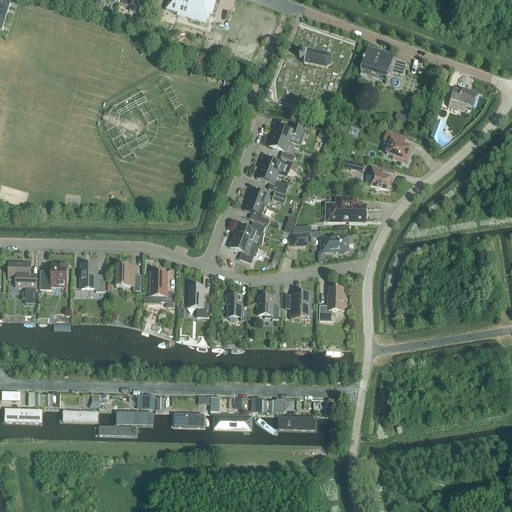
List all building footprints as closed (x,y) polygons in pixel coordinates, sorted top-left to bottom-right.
[(0,0),(0,31),(2,32),(11,0),(0,0)] [(144,0),(120,0),(119,4),(131,8),(129,12),(139,15),(144,0)] [(219,6),(220,0),(168,0),(165,11),(177,14),(176,16),(207,25),(209,16),(211,17),(215,5),(219,6)] [(102,14),(103,11),(105,4),(97,1),(94,9),(93,11),(102,14)] [(402,77),(407,63),(393,59),(393,57),(367,49),(364,59),(363,59),(362,61),(364,62),(361,70),(360,70),(359,76),(385,85),(387,79),(386,79),(388,72),(402,77)] [(331,66),(332,60),(329,55),(306,50),(306,54),(300,53),(300,55),(300,56),(299,58),(299,59),(304,61),(303,64),(326,69),(331,66)] [(225,81),(224,87),(234,89),(235,83),(225,81)] [(473,109),(478,97),(462,91),(461,93),(454,91),(448,108),(458,111),(458,110),(464,112),(466,106),(473,109)] [(266,93),(263,103),(268,105),(272,95),(266,93)] [(436,125),(431,138),(441,150),(450,144),(442,134),(444,128),(436,125)] [(298,147),(304,131),(292,126),(290,132),(277,127),(273,137),(290,144),(298,147)] [(393,158),(392,160),(406,165),(410,155),(408,154),(410,149),(403,147),(406,140),(387,133),(383,142),(390,145),(386,155),(393,158)] [(290,144),(273,137),(269,148),(282,153),(280,158),(293,163),(295,158),(286,154),(290,144)] [(278,164),(264,159),(260,169),(278,176),(286,179),(293,165),(279,160),(278,164)] [(345,161),(344,168),(351,170),(352,163),(345,161)] [(370,188),(387,192),(390,180),(393,180),(395,173),(371,168),(370,175),(373,176),(370,188)] [(278,176),(260,169),(256,180),(270,185),(268,190),(285,197),(289,187),(276,182),(278,176)] [(252,191),(248,201),(266,208),(270,197),(252,191)] [(286,198),(274,193),(272,201),(284,205),(286,198)] [(364,222),(364,209),(357,209),(357,199),(335,197),(335,206),(328,206),(328,207),(330,207),(329,222),(327,222),(327,223),(357,224),(357,222),(364,222)] [(258,217),(256,222),(268,227),(270,222),(262,218),(266,208),(248,201),(244,212),(258,217)] [(289,218),(284,232),(290,234),(296,220),(289,218)] [(265,228),(253,224),(250,231),(239,226),(234,238),(259,247),(262,248),(264,235),(263,235),(265,228)] [(294,247),(310,246),(309,236),(293,237),(294,247)] [(329,239),(329,237),(320,237),(321,253),(317,254),(318,254),(338,253),(340,255),(344,255),(346,253),(348,252),(347,238),(329,239)] [(242,254),(239,261),(251,266),(254,259),(255,259),(259,247),(234,238),(230,249),(242,254)] [(17,284),(22,288),(26,288),(25,305),(35,305),(36,280),(30,279),(30,263),(22,263),(22,265),(9,265),(8,282),(17,282),(17,284)] [(40,273),(40,280),(39,292),(52,292),(52,288),(66,289),(67,266),(52,266),(51,273),(40,273)] [(81,267),(81,291),(96,291),(96,293),(105,294),(105,279),(98,279),(96,277),(96,267),(81,267)] [(140,293),(141,286),(134,286),(135,268),(117,268),(117,267),(116,267),(116,288),(134,288),(134,293),(140,293)] [(167,294),(168,274),(150,274),(150,298),(161,298),(161,304),(167,304),(166,309),(174,310),(174,295),(167,294)] [(202,305),(203,288),(190,288),(189,310),(197,310),(197,319),(209,319),(209,305),(202,305)] [(332,313),(344,313),(344,298),(343,298),(343,290),(329,289),(329,297),(327,297),(327,307),(319,307),(319,323),(332,324),(332,313)] [(301,297),(291,297),(290,321),(301,321),(301,318),(311,318),(311,294),(301,294),(301,297)] [(241,308),(241,297),(226,297),(226,305),(228,305),(227,319),(240,319),(240,323),(247,323),(247,308),(241,308)] [(279,321),(279,308),(273,308),(273,299),(274,299),(274,298),(258,298),(258,305),(256,305),(255,305),(258,312),(258,317),(264,317),(264,320),(272,320),(272,321),(279,321)] [(45,396),(44,408),(59,409),(59,395),(52,395),(52,397),(45,396)] [(35,396),(34,408),(42,408),(43,396),(35,396)] [(146,399),(146,411),(154,411),(154,399),(146,399)] [(164,412),(164,400),(156,399),(156,411),(164,412)] [(259,416),(259,414),(266,414),(267,402),(259,402),(259,400),(252,400),(252,416),(259,416)] [(283,403),(276,403),(269,402),(268,414),(283,415),(283,403)] [(324,403),(324,410),(333,410),(333,416),(338,416),(338,403),(324,403)] [(32,422),(32,412),(2,411),(2,421),(32,422)] [(84,424),(84,414),(54,413),(54,423),(84,424)] [(144,425),(144,415),(114,414),(114,424),(144,425)] [(196,426),(196,416),(166,416),(166,426),(196,426)] [(256,428),(256,418),(226,417),(226,427),(256,428)] [(308,429),(308,419),(278,418),(278,428),(308,429)]
